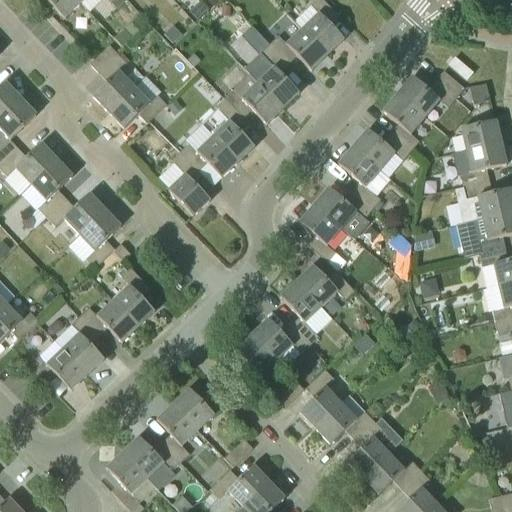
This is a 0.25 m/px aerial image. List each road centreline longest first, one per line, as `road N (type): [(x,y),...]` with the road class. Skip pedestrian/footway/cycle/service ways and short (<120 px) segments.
road 1 (residential): [(231,300),(263,262),(260,211),(272,192),(416,24),(447,0)]
road 2 (residential): [(231,300),(71,129),(55,84),(0,21)]
road 3 (residential): [(341,511),(179,343)]
road 4 (residential): [(55,463),(179,343)]
